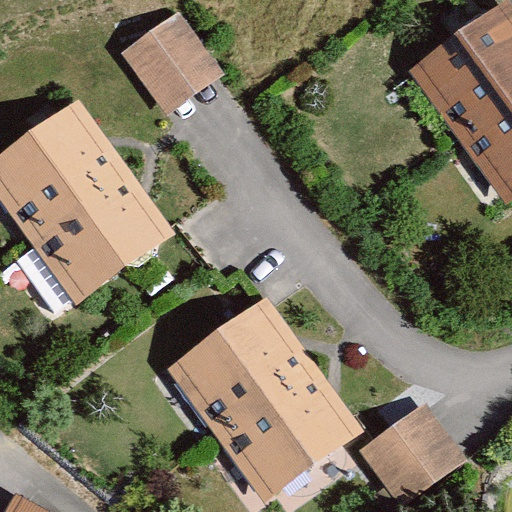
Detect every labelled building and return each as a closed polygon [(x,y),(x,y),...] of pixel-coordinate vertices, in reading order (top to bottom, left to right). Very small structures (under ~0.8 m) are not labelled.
[(401,86),(495,214),(511,201),(511,28),(501,14),(440,50),(401,86)] [(117,64),(159,124),(216,84),(173,24),(117,64)] [(0,228),(65,319),(162,247),(69,113),(4,151),(0,155),(0,228)] [(254,511),(256,511),(354,441),(258,312),(160,384),(254,511)] [(353,462),(389,511),(399,511),(456,472),(417,416),(353,462)]
